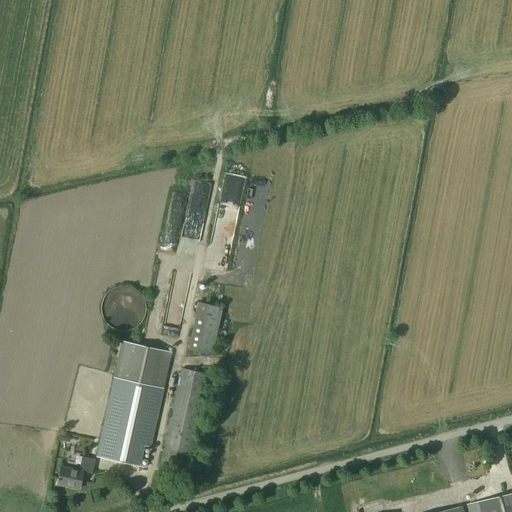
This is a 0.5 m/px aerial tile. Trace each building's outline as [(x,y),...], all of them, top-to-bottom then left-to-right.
[(228,127),(229,135),(239,134),(238,126),(228,127)] [(227,174),(225,219),(241,219),(242,174),(227,174)] [(170,204),(183,208),(188,195),(175,191),(170,204)] [(162,331),(178,334),(192,271),(176,267),(162,331)] [(134,332),(149,297),(112,282),(98,317),(134,332)] [(223,307),(198,302),(188,349),(213,354),(223,307)] [(122,341),(96,456),(146,467),(146,466),(140,465),(144,445),(151,447),(171,352),(122,341)] [(181,367),(179,378),(159,468),(185,474),(192,443),(195,444),(197,436),(194,435),(205,384),(208,373),(181,367)] [(82,456),(79,471),(61,467),(58,484),(79,489),(82,472),(92,473),(95,459),(82,456)] [(511,511),(511,492),(463,505),(464,511),(511,511)]
